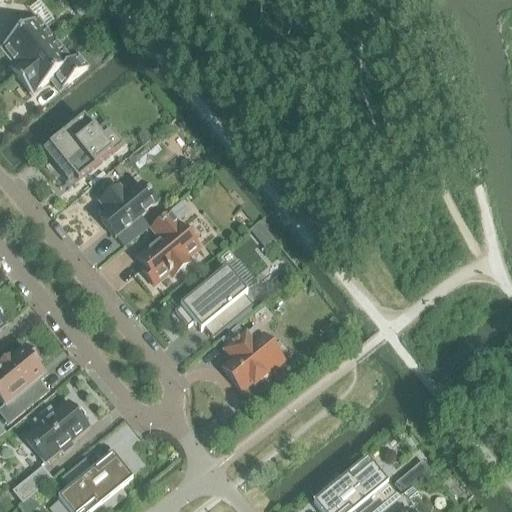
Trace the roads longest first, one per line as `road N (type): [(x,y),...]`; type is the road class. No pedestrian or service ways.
road 1 (unknown): [(511,297),(469,241),(440,179),(414,75),(368,0)]
road 2 (residential): [(160,408),(162,382),(0,187)]
road 3 (residential): [(0,252),(127,407)]
